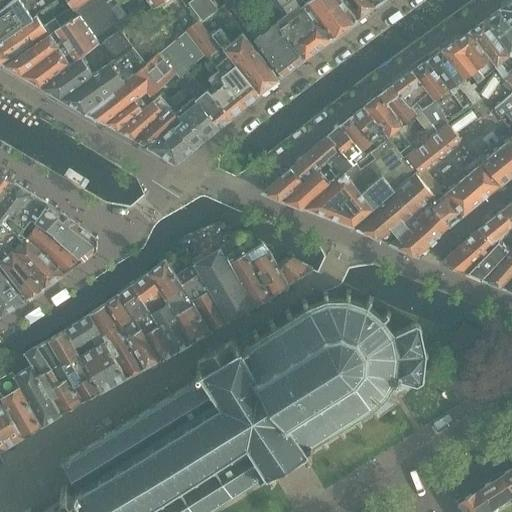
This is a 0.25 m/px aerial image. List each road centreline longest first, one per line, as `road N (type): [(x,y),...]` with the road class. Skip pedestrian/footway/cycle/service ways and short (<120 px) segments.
road 1 (residential): [(235,195),(499,0)]
road 2 (residential): [(406,0),(197,157),(175,184)]
